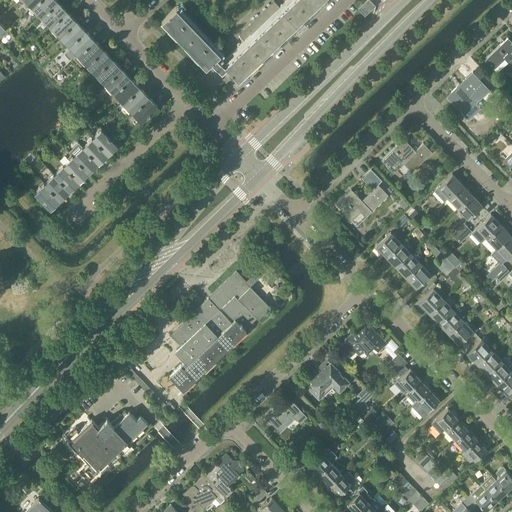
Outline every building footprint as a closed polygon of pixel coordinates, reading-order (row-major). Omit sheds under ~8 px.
[(56,0),(37,0),(32,6),(41,15),(56,0)] [(56,0),(41,15),(50,25),(66,10),(56,0)] [(221,62),(216,57),(211,62),(221,73),(226,68),(238,80),(321,0),(285,0),(279,6),(274,0),(238,34),(244,40),(221,62)] [(366,0),(358,8),(364,15),(375,5),(369,0),(366,0)] [(211,62),(216,57),(220,53),(175,6),(161,20),(206,67),(211,62)] [(75,20),(66,10),(50,25),(59,34),(75,20)] [(75,20),(59,34),(68,44),(84,29),(75,20)] [(84,29),(68,44),(77,53),(93,39),(84,29)] [(497,48),(486,58),(498,71),(508,61),(511,65),(511,40),(509,37),(497,48)] [(102,48),(93,39),(77,53),(86,63),(102,48)] [(111,58),(102,48),(86,63),(96,72),(111,58)] [(111,58),(96,72),(105,82),(120,67),(111,58)] [(129,77),(120,67),(105,82),(114,91),(129,77)] [(447,96),(464,114),(490,89),(473,71),(447,96)] [(129,77),(114,91),(123,101),(138,86),(129,77)] [(138,86),(123,101),(132,110),(147,96),(138,86)] [(157,106),(147,96),(132,110),(141,120),(157,106)] [(92,137),(107,153),(117,144),(102,128),(92,137)] [(487,139),(491,144),(502,134),(497,129),(487,139)] [(82,146),(97,162),(107,153),(92,137),(82,146)] [(415,150),(403,138),(381,159),(393,172),(403,162),(411,170),(431,151),(423,142),(415,150)] [(97,162),(82,146),(73,155),(88,171),(97,162)] [(63,164),(78,180),(88,171),(73,155),(63,164)] [(54,174),(69,189),(78,180),(63,164),(54,174)] [(387,194),(377,184),(381,180),(371,169),(362,177),(374,191),(363,201),(351,188),(335,203),(356,224),(387,194)] [(447,197),(462,183),(452,173),(434,190),(444,201),(447,197)] [(44,183),(59,198),(69,189),(54,174),(44,183)] [(59,198),(44,183),(34,192),(49,208),(59,198)] [(462,183),(447,197),(457,207),(472,194),(462,183)] [(482,204),(472,194),(457,207),(467,218),(482,204)] [(403,199),(399,204),(403,209),(408,205),(403,199)] [(412,218),(418,212),(414,209),(408,215),(412,218)] [(486,237),(500,224),(490,213),(476,227),(486,237)] [(396,221),(400,226),(408,218),(404,214),(396,221)] [(424,219),(418,225),(421,229),(428,223),(424,219)] [(455,239),(467,227),(463,222),(451,234),(455,239)] [(500,224),(486,237),(496,248),(510,234),(500,224)] [(423,233),(417,227),(412,231),(418,237),(423,233)] [(467,227),(455,239),(459,243),(472,231),(467,227)] [(386,256),(401,242),(391,232),(376,245),(386,256)] [(511,235),(510,234),(496,248),(506,258),(511,252),(511,235)] [(433,251),(436,248),(430,241),(427,244),(433,251)] [(410,252),(401,242),(386,256),(396,266),(410,252)] [(442,254),(436,248),(433,251),(439,257),(442,254)] [(410,252),(396,266),(406,276),(420,262),(410,252)] [(442,271),(450,262),(446,258),(438,267),(442,271)] [(456,265),(460,268),(465,263),(462,259),(456,265)] [(496,276),(506,267),(500,261),(486,275),(491,280),(496,276)] [(420,262),(406,276),(416,287),(424,279),(428,284),(437,276),(432,271),(431,273),(420,262)] [(450,262),(442,271),(446,275),(454,266),(450,262)] [(506,267),(496,276),(500,280),(510,271),(506,267)] [(169,374),(170,375),(183,389),(270,306),(250,285),(246,289),(242,285),(246,281),(236,271),(211,294),(208,297),(170,333),(184,347),(187,345),(193,351),(169,374)] [(257,279),(260,276),(256,271),(252,275),(257,279)] [(461,281),(465,278),(459,271),(455,275),(461,281)] [(465,278),(461,281),(467,287),(471,284),(465,278)] [(428,312),(443,298),(432,287),(418,301),(428,312)] [(481,302),(484,298),(479,292),(475,295),(481,302)] [(443,298),(428,312),(438,322),(453,309),(443,298)] [(484,298),(481,302),(487,308),(491,305),(484,298)] [(501,300),(495,306),(498,309),(505,304),(501,300)] [(463,319),(453,309),(438,322),(448,333),(463,319)] [(346,340),(339,346),(350,356),(356,351),(359,354),(363,349),(366,353),(373,346),(377,351),(383,346),(394,357),(389,361),(397,370),(405,363),(397,354),(386,343),(378,334),(379,334),(365,319),(358,325),(355,328),(357,330),(346,340)] [(472,329),(463,319),(448,333),(458,343),(460,341),(464,346),(476,334),(472,329)] [(506,321),(503,325),(509,331),(511,328),(511,327),(507,322),(506,321)] [(480,338),(476,334),(464,346),(468,350),(466,351),(477,362),(491,349),(481,338),(480,338)] [(501,359),(491,349),(477,362),(487,373),(501,359)] [(511,363),(504,356),(501,359),(487,373),(496,383),(511,368),(511,363)] [(349,381),(328,358),(323,362),(324,364),(304,382),(319,398),(329,388),(329,385),(333,385),(338,391),(349,381)] [(124,368),(162,408),(166,405),(153,391),(128,364),(124,368)] [(404,392),(419,378),(409,368),(394,382),(404,392)] [(511,368),(496,383),(506,393),(511,387),(511,368)] [(429,388),(419,378),(404,392),(413,403),(417,399),(429,388)] [(364,402),(373,394),(366,386),(357,393),(360,397),(353,404),(357,408),(364,402)] [(438,398),(429,388),(417,399),(427,409),(438,398)] [(264,415),(266,416),(265,418),(266,419),(267,421),(268,422),(270,423),(272,423),(280,431),(286,424),(284,422),(293,415),(300,422),(307,416),(286,394),(264,415)] [(357,408),(355,411),(359,415),(368,407),(364,402),(357,408)] [(445,429),(457,418),(447,407),(435,418),(445,429)] [(110,462),(121,451),(122,453),(132,444),(128,440),(135,433),(137,436),(146,428),(129,410),(127,412),(125,409),(111,422),(107,417),(98,425),(92,418),(80,429),(76,425),(66,434),(84,453),(82,454),(89,462),(91,461),(102,472),(111,463),(110,462)] [(370,410),(363,416),(369,423),(376,416),(370,410)] [(359,415),(355,411),(346,419),(351,423),(359,415)] [(380,415),(375,420),(381,427),(385,423),(389,426),(390,425),(380,415)] [(336,429),(326,418),(319,424),(330,434),(336,429)] [(466,428),(457,418),(445,429),(455,439),(466,428)] [(466,428),(455,439),(464,449),(476,438),(466,428)] [(476,438),(464,449),(474,459),(486,448),(476,438)] [(331,462),(333,459),(324,449),(309,462),(319,473),(331,462)] [(418,462),(427,454),(423,450),(414,458),(418,462)] [(121,451),(110,462),(111,461),(113,460),(115,459),(116,457),(117,456),(119,455),(120,453),(121,451)] [(215,460),(203,472),(226,496),(233,490),(226,483),(244,467),(239,462),(237,463),(227,452),(224,452),(224,454),(217,462),(215,460)] [(477,463),(481,467),(492,457),(488,453),(477,463)] [(431,458),(427,454),(418,462),(422,467),(431,458)] [(431,458),(422,467),(426,471),(435,463),(431,458)] [(340,471),(331,462),(319,473),(329,483),(340,472),(341,472),(343,470),(342,468),(340,471)] [(439,467),(435,463),(426,471),(431,475),(439,467)] [(498,475),(495,478),(506,490),(511,484),(511,476),(502,466),(495,473),(498,475)] [(443,471),(439,467),(431,475),(435,480),(443,471)] [(241,477),(255,492),(248,499),(253,504),(267,492),(247,471),(241,477)] [(340,472),(329,483),(338,493),(342,490),(346,494),(359,482),(349,471),(348,472),(347,471),(343,474),(341,472),(340,472)] [(448,476),(443,471),(435,480),(439,484),(448,476)] [(226,496),(203,472),(192,482),(193,484),(184,492),(182,492),(182,495),(191,505),(186,510),(187,511),(199,511),(198,510),(213,496),(220,503),(226,496)] [(395,484),(404,476),(399,472),(391,480),(395,484)] [(506,490),(495,478),(490,473),(480,483),(485,488),(496,499),(506,490)] [(404,476),(395,484),(399,489),(408,480),(404,476)] [(452,480),(448,476),(439,484),(443,489),(452,480)] [(412,485),(408,480),(399,489),(403,493),(412,485)] [(496,499),(485,488),(480,483),(466,497),(474,506),(479,502),(485,509),(496,499)] [(356,511),(368,501),(372,497),(366,491),(367,490),(362,484),(357,490),(358,491),(347,502),(356,511)] [(416,489),(412,485),(403,493),(408,497),(416,489)] [(416,489),(408,497),(412,502),(420,493),(416,489)] [(420,493),(412,502),(416,506),(424,498),(420,493)] [(23,511),(54,511),(38,496),(23,511)] [(266,511),(276,511),(282,507),(272,497),(261,507),(266,511)] [(474,506),(466,497),(451,511),(470,511),(469,511),(474,506)] [(429,502),(424,498),(416,506),(420,510),(429,502)] [(368,501),(356,511),(376,511),(378,511),(368,501)] [(178,511),(170,503),(165,508),(160,511),(178,511)]
